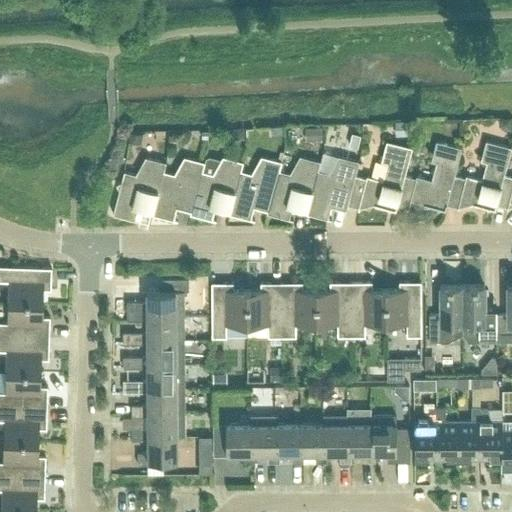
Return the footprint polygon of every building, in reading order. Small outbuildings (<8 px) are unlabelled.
[(415,177),(404,174),(403,174),(396,204),(407,206),(407,208),(408,208),(410,199),(418,201),(418,202),(419,203),(420,204),(421,205),(423,206),(425,206),(427,205),(428,205),(429,204),(445,208),(446,203),(445,203),(453,173),(454,174),(461,146),(435,139),(430,160),(436,161),(432,178),(416,174),(415,177)] [(465,176),(454,174),(453,173),(445,203),(446,203),(457,206),(456,208),(457,208),(458,206),(473,202),(494,208),(496,203),(495,203),(503,173),(504,173),(511,146),(485,139),(480,159),(486,161),(481,178),(465,174),(465,176)] [(365,177),(354,174),(346,204),(344,212),(345,212),(347,204),(357,207),(357,208),(358,208),(359,206),(374,203),(395,208),(396,204),(403,174),(404,174),(411,146),(386,140),(380,160),(386,161),(382,178),(366,174),(365,177)] [(289,172),(279,169),(278,169),(268,205),(266,212),(288,218),(292,204),(295,202),(306,205),(307,205),(317,168),(317,169),(320,160),(299,154),(289,172)] [(328,171),(317,169),(317,168),(307,205),(306,205),(305,212),(327,217),(330,204),(334,202),(345,205),(343,211),(344,212),(346,204),(354,174),(358,160),(338,154),(328,171)] [(163,169),(163,170),(165,161),(145,155),(135,173),(124,170),(121,181),(116,184),(118,189),(112,213),(134,219),(138,205),(141,203),(152,206),(153,206),(163,169)] [(174,172),(163,170),(163,169),(153,206),(152,206),(151,213),(173,218),(176,205),(180,203),(191,206),(201,169),(202,170),(204,160),(183,155),(174,172)] [(212,172),(202,170),(201,169),(191,206),(189,212),(211,218),(215,205),(218,203),(229,206),(230,206),(240,169),(243,160),(222,155),(212,172)] [(251,172),(240,169),(230,206),(229,206),(228,212),(250,218),(253,204),(257,202),(268,205),(278,169),(279,169),(281,160),(260,155),(251,172)] [(511,175),(504,173),(503,173),(495,203),(496,203),(506,206),(506,207),(507,208),(508,206),(511,204),(511,175)] [(0,279),(8,280),(8,301),(43,302),(43,288),(50,288),(51,266),(0,264),(0,279)] [(126,319),(146,319),(146,315),(183,314),(183,289),(188,289),(188,277),(162,277),(162,289),(146,289),(146,300),(126,300),(126,319)] [(329,288),(316,288),(316,323),(337,323),(337,335),(351,335),(350,280),(329,280),(329,288)] [(371,280),(350,280),(351,335),(364,335),(364,323),(385,322),(385,287),(371,287),(371,280)] [(399,287),(385,287),(385,322),(406,322),(406,334),(421,334),(420,280),(399,280),(399,287)] [(247,323),(247,288),(233,288),(233,281),(211,281),(211,335),(226,335),(226,323),(247,323)] [(260,288),(247,288),(247,323),(267,323),(268,335),(282,335),(281,281),(260,281),(260,288)] [(302,281),(281,281),(282,335),(295,335),(295,323),(316,323),(316,288),(302,288),(302,281)] [(462,321),(462,283),(440,284),(440,313),(428,313),(428,340),(446,340),(462,333),(462,321)] [(484,283),(462,283),(462,321),(478,321),(478,340),(496,340),(496,313),(484,313),(484,283)] [(507,313),(496,313),(496,340),(511,339),(511,283),(507,283),(507,313)] [(0,320),(0,335),(49,337),(50,315),(42,315),(43,302),(8,301),(7,321),(0,320)] [(122,343),(146,343),(146,338),(183,338),(183,314),(146,315),(146,319),(146,331),(141,331),(122,331),(122,343)] [(0,348),(6,349),(5,370),(41,371),(41,357),(48,358),(49,337),(0,335),(0,348)] [(123,367),(146,367),(146,362),(184,362),(183,338),(146,338),(146,343),(146,355),(123,355),(123,367)] [(123,391),(147,391),(147,386),(184,386),(184,362),(146,362),(146,367),(147,379),(123,379),(123,391)] [(0,390),(0,404),(47,406),(47,385),(40,385),(41,371),(5,370),(5,391),(0,390)] [(131,415),(147,415),(147,410),(184,410),(184,386),(147,386),(147,391),(147,403),(131,403),(131,415)] [(0,418),(4,419),(3,439),(38,440),(39,427),(46,427),(47,406),(0,404),(0,418)] [(414,457),(436,457),(436,405),(427,405),(428,419),(414,419),(414,457)] [(436,405),(436,457),(458,457),(458,419),(444,419),(444,405),(436,405)] [(458,457),(479,457),(479,408),(479,405),(471,405),(471,419),(458,419),(458,457)] [(479,457),(500,456),(501,456),(501,428),(502,428),(501,419),(488,419),(488,408),(479,408),(479,457)] [(131,439),(147,439),(147,434),(176,434),(176,435),(184,435),(184,410),(147,410),(147,415),(147,427),(131,427),(131,439)] [(274,414),(250,414),(250,422),(250,451),(255,451),(267,451),(267,461),(279,461),(279,451),(274,451),(274,422),(274,414)] [(346,414),(322,414),(322,422),(322,451),(326,451),(339,451),(339,461),(351,460),(351,450),(346,450),(346,421),(346,414)] [(395,414),(370,414),(370,421),(371,450),(375,450),(387,450),(387,460),(409,460),(409,426),(395,426),(395,414)] [(370,421),(346,421),(346,450),(351,450),(363,450),(363,460),(375,460),(375,450),(371,450),(370,421)] [(255,451),(250,451),(250,422),(225,422),(225,451),(243,451),(243,461),(255,461),(255,451)] [(298,422),(274,422),(274,451),(279,451),(291,451),(291,461),(303,461),(303,451),(298,451),(298,422)] [(322,422),(298,422),(298,451),(303,451),(315,451),(315,461),(327,461),(326,451),(322,451),(322,422)] [(501,456),(500,456),(500,465),(511,465),(511,427),(502,428),(501,428),(501,456)] [(147,434),(147,439),(147,451),(137,451),(137,463),(147,463),(147,460),(176,460),(176,435),(176,434),(147,434)] [(0,460),(0,473),(45,475),(45,454),(38,454),(38,440),(3,439),(3,460),(0,460)] [(0,488),(2,488),(1,509),(36,510),(37,497),(44,497),(45,475),(0,473),(0,488)]
